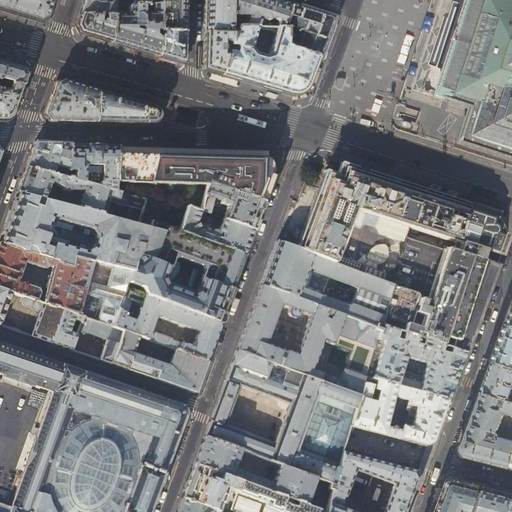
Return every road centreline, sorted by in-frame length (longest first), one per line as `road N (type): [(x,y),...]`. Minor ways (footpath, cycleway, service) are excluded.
road 1 (residential): [(308,130),(164,511)]
road 2 (residential): [(23,130),(210,133),(228,107)]
road 3 (secondary): [(308,130),(511,194)]
road 4 (residential): [(511,265),(439,464)]
road 5 (secondary): [(50,55),(190,95)]
road 6 (residential): [(308,130),(353,5)]
